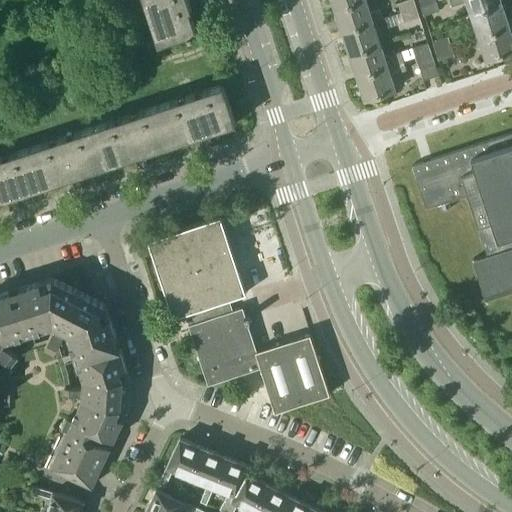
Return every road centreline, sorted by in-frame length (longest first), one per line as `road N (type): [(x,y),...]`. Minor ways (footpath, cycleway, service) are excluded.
road 1 (tertiary): [(288,158),(329,280),(367,361),(424,436),(511,505)]
road 2 (tertiary): [(511,442),(446,383),(423,350),(337,142)]
road 3 (residential): [(405,511),(359,483),(168,401)]
road 4 (residential): [(101,219),(288,158)]
road 5 (residential): [(168,401),(101,219)]
road 6 (residential): [(337,142),(511,80)]
road 7 (tertiary): [(240,0),(288,158)]
road 8 (tertiary): [(337,142),(292,0)]
road 9 (residential): [(168,401),(117,511)]
